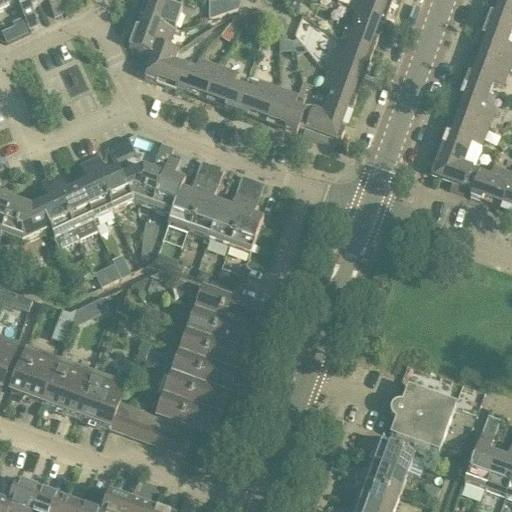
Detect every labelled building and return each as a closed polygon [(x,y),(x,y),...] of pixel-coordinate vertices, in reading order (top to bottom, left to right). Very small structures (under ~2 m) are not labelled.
[(0,0),(0,12),(14,6),(11,0),(0,0)] [(37,9),(32,0),(11,0),(14,6),(27,33),(37,29),(29,13),(37,9)] [(53,0),(32,0),(37,9),(45,6),(52,22),(62,17),(53,0)] [(149,3),(142,23),(172,34),(179,14),(170,10),(173,0),(144,0),(144,1),(149,3)] [(389,6),(391,0),(352,0),(348,13),(378,24),(385,4),(389,6)] [(511,4),(501,0),(499,0),(492,18),(488,17),(484,29),(510,39),(511,33),(511,4)] [(371,42),(378,24),(348,13),(341,31),(350,35),(346,46),(372,55),(376,43),(371,42)] [(166,52),(172,34),(142,23),(135,40),(131,39),(127,50),(135,53),(143,69),(148,67),(155,48),(166,52)] [(218,40),(231,48),(242,31),(232,25),(218,40)] [(511,51),(506,49),(510,39),(484,29),(479,41),(484,43),(477,61),(509,72),(511,63),(511,51)] [(367,67),(372,55),(346,46),(342,56),(333,53),(326,73),(356,84),(363,65),(367,67)] [(177,86),(183,69),(172,65),(175,55),(166,52),(155,48),(148,67),(143,69),(146,75),(143,82),(155,87),(157,83),(163,85),(162,89),(163,90),(166,82),(177,86)] [(205,100),(216,70),(188,60),(185,70),(183,69),(177,86),(166,82),(163,90),(185,98),(187,93),(205,100)] [(501,92),(509,72),(477,61),(470,80),(466,78),(462,89),(488,99),(492,89),(501,92)] [(235,116),(244,91),(233,87),(236,77),(216,70),(205,100),(224,107),(222,111),(235,116)] [(349,102),(356,84),(326,73),(319,92),(328,95),(324,106),(342,113),(337,124),(341,125),(345,127),(354,104),(349,102)] [(267,122),(278,92),(257,85),(254,95),(244,91),(235,116),(245,120),(247,115),(267,122)] [(484,110),(488,99),(462,89),(458,101),(462,102),(455,121),(486,133),(493,113),(484,110)] [(296,131),(303,113),(292,109),(296,99),(278,92),(267,122),(284,129),(283,133),(294,137),(296,131)] [(338,133),(341,125),(337,124),(342,113),(324,106),(321,116),(308,111),(303,113),(296,131),(304,133),(301,140),(333,152),(335,145),(338,146),(342,134),(338,133)] [(486,133),(455,121),(448,139),(444,138),(436,160),(443,163),(447,152),(475,163),(486,133)] [(110,149),(117,166),(138,157),(131,140),(110,149)] [(148,214),(169,155),(158,151),(149,175),(139,171),(118,181),(130,207),(148,214)] [(475,163),(447,152),(443,163),(436,160),(435,162),(439,164),(437,170),(432,169),(428,181),(452,189),(450,196),(461,200),(475,163)] [(168,221),(178,193),(181,184),(171,181),(177,164),(168,161),(170,156),(169,155),(148,214),(168,221)] [(130,207),(118,181),(113,171),(103,176),(96,160),(86,165),(110,217),(130,207)] [(110,217),(86,165),(77,169),(84,185),(74,190),(90,226),(110,217)] [(185,238),(210,170),(198,166),(186,196),(178,193),(168,221),(164,230),(185,238)] [(205,245),(219,208),(211,205),(222,175),(210,170),(185,238),(205,245)] [(498,209),(510,178),(491,171),(488,182),(476,178),(467,202),(479,207),(481,202),(498,209)] [(511,178),(510,178),(498,209),(511,213),(511,178)] [(95,236),(90,226),(74,190),(63,194),(56,179),(47,183),(75,245),(95,236)] [(226,252),(250,185),(239,181),(228,211),(219,208),(205,245),(226,252)] [(75,245),(47,183),(36,187),(44,204),(34,208),(47,235),(56,254),(75,245)] [(262,190),(250,185),(226,252),(247,260),(260,223),(251,220),(262,190)] [(0,232),(11,205),(0,200),(0,232)] [(47,235),(34,208),(28,211),(11,205),(0,232),(0,240),(19,248),(47,235)] [(240,293),(244,277),(222,271),(217,288),(240,293)] [(32,305),(0,293),(0,311),(9,315),(10,311),(27,317),(32,305)] [(202,293),(194,314),(250,335),(257,313),(251,311),(202,293)] [(105,302),(55,319),(63,341),(69,339),(66,329),(78,325),(109,315),(105,302)] [(250,335),(194,314),(186,335),(242,356),(250,335)] [(242,356),(186,335),(178,357),(234,377),(242,356)] [(0,341),(0,390),(16,347),(0,341)] [(40,409),(58,362),(26,351),(8,398),(40,409)] [(234,377),(178,357),(170,378),(227,398),(234,377)] [(74,421),(91,374),(58,362),(40,409),(74,421)] [(125,387),(91,374),(74,421),(106,433),(116,406),(118,406),(125,387)] [(227,398),(170,378),(163,400),(219,420),(227,398)] [(405,391),(399,407),(387,440),(436,457),(454,409),(405,391)] [(219,420),(163,400),(155,420),(167,424),(178,429),(192,434),(192,435),(211,441),(219,420)] [(118,406),(116,406),(106,433),(120,438),(130,411),(118,406)] [(142,415),(130,411),(120,438),(132,442),(142,415)] [(155,420),(142,415),(132,442),(145,447),(155,420)] [(155,420),(145,447),(157,451),(167,424),(155,420)] [(484,496),(497,459),(488,456),(499,425),(486,421),(462,488),(484,496)] [(178,429),(167,424),(157,451),(169,456),(178,429)] [(192,434),(178,429),(169,456),(183,461),(192,435),(192,434)] [(372,456),(368,467),(405,480),(412,460),(358,440),(355,450),(372,456)] [(503,503),(511,478),(511,444),(506,462),(497,459),(484,496),(503,503)] [(397,500),(405,480),(368,467),(364,477),(347,471),(344,481),(397,500)] [(511,506),(511,478),(503,503),(511,506)] [(366,511),(393,511),(397,500),(344,481),(340,490),(357,497),(353,507),(366,511)] [(31,511),(37,495),(15,487),(7,509),(8,509),(6,511),(31,511)] [(54,511),(57,503),(37,495),(31,511),(54,511)] [(126,511),(129,505),(107,497),(101,511),(126,511)] [(77,511),(78,511),(57,503),(54,511),(77,511)]
